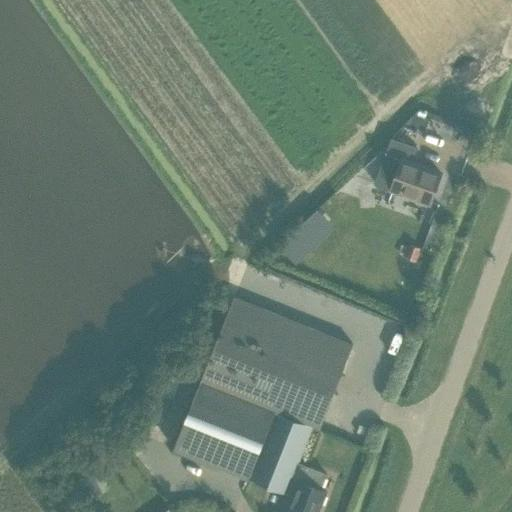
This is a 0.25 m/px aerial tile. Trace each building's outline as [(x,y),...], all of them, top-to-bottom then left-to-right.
[(439,116),(435,127),(457,134),(461,123),(439,116)] [(386,154),(374,183),(390,189),(431,203),(441,173),(413,163),(414,161),(418,147),(391,138),(386,154)] [(333,205),(317,214),(323,226),(339,217),(333,205)] [(402,245),(399,253),(405,256),(404,257),(416,261),(421,249),(409,244),(408,247),(402,245)] [(235,297),(201,381),(321,427),(354,344),(235,297)] [(322,488),(327,474),(299,462),(313,426),(201,382),(174,449),(289,494),(281,511),(319,511),(328,491),(322,488)] [(128,496),(179,455),(157,428),(107,468),(128,496)]
